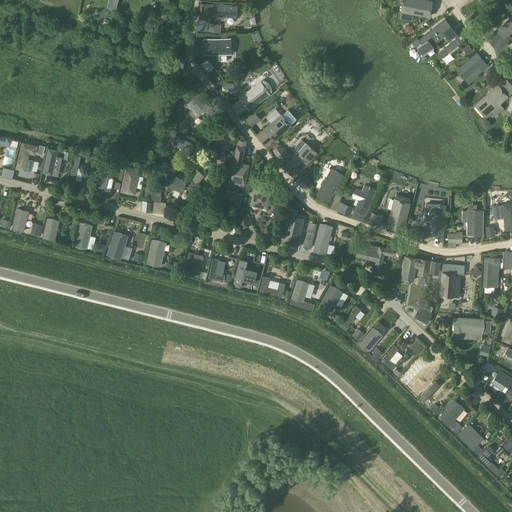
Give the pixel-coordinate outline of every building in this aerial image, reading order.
[(165,11),(165,0),(161,0),(157,0),(157,11),(165,11)] [(402,0),(401,11),(429,16),(431,1),(426,0),(402,0)] [(236,5),(203,3),(203,15),(236,17),(236,5)] [(495,30),(486,37),(494,47),(503,39),(509,34),(511,32),(511,17),(495,30)] [(208,22),(208,19),(197,19),(197,30),(220,30),(220,23),(208,22)] [(453,29),(445,19),(418,39),(417,37),(412,41),(416,46),(421,43),(426,50),(453,29)] [(461,35),(437,53),(440,58),(465,40),(461,35)] [(230,38),(203,38),(203,53),(208,53),(208,54),(226,54),(226,46),(230,46),(230,38)] [(473,50),(468,44),(463,49),(467,55),(473,50)] [(476,53),(456,69),(464,78),(484,62),(476,53)] [(214,67),(207,59),(201,63),(208,72),(214,67)] [(505,77),(474,104),(485,116),(508,96),(503,91),(511,83),(505,77)] [(241,98),(231,105),(238,114),(248,107),(249,108),(268,93),(272,90),(270,85),(267,82),(264,80),(260,83),(260,82),(241,97),(241,98)] [(233,83),(223,83),(223,92),(233,92),(233,83)] [(186,90),(177,97),(185,107),(189,112),(193,117),(199,114),(207,105),(196,91),(190,94),(186,90)] [(254,112),(245,119),(251,126),(260,119),(254,112)] [(281,114),(264,128),(274,141),(291,126),(281,114)] [(175,119),(171,124),(176,128),(180,123),(175,119)] [(220,158),(225,123),(219,122),(213,157),(220,158)] [(189,154),(194,145),(177,135),(171,144),(189,154)] [(22,142),(16,168),(25,170),(25,169),(31,170),(34,160),(27,158),(29,152),(35,154),(37,146),(22,142)] [(273,149),(282,160),(290,154),(281,143),(273,149)] [(306,143),(289,161),(300,171),(317,153),(306,143)] [(236,145),(228,181),(244,185),(249,164),(241,162),(245,147),(236,145)] [(49,148),(43,172),(51,174),(58,175),(62,157),(56,155),(57,150),(49,148)] [(80,156),(75,155),(69,179),(75,181),(80,156)] [(111,160),(102,158),(95,183),(104,185),(104,187),(110,189),(114,175),(107,173),(111,160)] [(166,160),(163,166),(174,172),(177,165),(166,160)] [(134,194),(134,192),(139,170),(126,167),(121,191),(134,194)] [(144,167),(142,176),(152,178),(154,169),(144,167)] [(343,175),(331,168),(317,194),(329,201),(343,175)] [(163,169),(157,180),(180,192),(186,181),(163,169)] [(305,174),(293,184),(302,195),(314,185),(305,174)] [(251,205),(266,207),(271,184),(255,181),(251,205)] [(355,187),(352,197),(358,200),(354,210),(352,216),(363,220),(376,189),(364,184),(361,190),(355,187)] [(233,200),(239,205),(242,194),(235,192),(233,200)] [(396,199),(394,199),(387,226),(402,230),(409,203),(410,198),(397,195),(396,199)] [(511,229),(511,202),(502,204),(505,230),(511,229)] [(343,203),(339,211),(350,215),(353,207),(343,203)] [(446,205),(434,204),(430,235),(442,236),(446,205)] [(29,210),(16,207),(11,228),(23,231),(29,210)] [(475,234),(482,233),(483,209),(476,207),(468,208),(467,233),(475,234)] [(246,209),(235,213),(240,228),(251,224),(246,209)] [(369,211),(367,222),(381,225),(384,215),(369,211)] [(288,215),(282,242),(297,245),(303,219),(288,215)] [(59,221),(47,218),(43,237),(55,240),(59,221)] [(2,219),(1,225),(9,227),(11,221),(2,219)] [(34,223),(31,233),(40,236),(43,225),(34,223)] [(92,226),(80,223),(74,245),(86,248),(92,226)] [(332,226),(320,223),(313,250),(326,253),(332,226)] [(494,226),(485,227),(486,237),(495,236),(494,226)] [(412,236),(423,240),(425,233),(415,229),(412,236)] [(305,237),(306,237),(312,239),(314,231),(307,230),(305,237)] [(342,231),(340,238),(346,240),(348,233),(342,231)] [(128,236),(114,232),(107,254),(120,258),(128,236)] [(448,232),(447,247),(456,248),(456,243),(456,233),(448,232)] [(65,234),(63,242),(70,244),(72,236),(65,234)] [(166,243),(152,240),(147,262),(160,266),(166,243)] [(98,243),(96,250),(105,252),(107,246),(98,243)] [(392,249),(368,244),(366,249),(358,247),(356,256),(376,260),(374,267),(381,268),(384,254),(391,255),(392,249)] [(203,256),(189,252),(183,272),(201,277),(203,271),(199,270),(203,256)] [(135,253),(133,260),(142,261),(143,255),(135,253)] [(401,278),(413,280),(415,267),(419,267),(418,275),(427,276),(428,269),(429,260),(405,256),(401,278)] [(485,257),(483,285),(490,286),(496,286),(496,273),(497,273),(498,267),(502,267),(503,264),(503,258),(498,258),(498,257),(485,257)] [(219,259),(213,258),(208,278),(223,281),(224,275),(216,273),(219,259)] [(240,259),(233,284),(240,286),(242,280),(254,283),(257,271),(245,268),(247,261),(240,259)] [(173,261),(171,268),(180,270),(181,264),(173,261)] [(476,268),(472,272),(475,276),(480,272),(476,268)] [(323,269),(320,276),(327,279),(330,271),(323,269)] [(455,273),(441,272),(440,295),(453,296),(455,273)] [(226,274),(224,282),(231,284),(233,275),(226,274)] [(270,277),(263,275),(259,291),(282,296),(283,290),(268,286),(270,277)] [(308,283),(297,279),(291,297),(292,297),(290,304),(312,311),(314,303),(303,299),(308,283)] [(330,285),(317,309),(327,315),(330,310),(332,311),(342,292),(330,285)] [(285,290),(283,296),(290,298),(292,292),(285,290)] [(339,326),(344,330),(361,309),(356,305),(339,326)] [(493,308),(491,314),(500,316),(501,311),(493,308)] [(431,309),(417,309),(417,319),(425,319),(431,319),(431,310),(431,309)] [(335,313),(332,318),(338,321),(340,316),(335,313)] [(483,318),(455,316),(454,331),(454,337),(462,337),(462,331),(482,332),(490,332),(491,320),(483,320),(483,318)] [(511,320),(510,320),(502,340),(510,343),(511,337),(511,320)] [(373,327),(360,343),(369,350),(382,335),(373,327)] [(358,328),(352,334),(359,340),(364,334),(358,328)] [(415,340),(410,348),(417,352),(422,344),(415,340)] [(394,344),(381,360),(392,369),(396,365),(389,359),(398,348),(394,344)] [(481,346),(479,353),(487,355),(489,348),(481,346)] [(379,349),(374,355),(379,359),(384,353),(379,349)] [(418,360),(399,381),(406,387),(417,375),(416,374),(423,367),(417,362),(418,361),(418,360)] [(396,368),(392,373),(396,377),(400,372),(396,368)] [(480,368),(475,375),(480,378),(485,372),(480,368)] [(511,376),(497,368),(496,368),(497,369),(492,376),(502,382),(499,388),(511,395),(511,376)] [(435,380),(419,398),(424,402),(440,384),(435,380)] [(415,384),(410,389),(417,395),(421,390),(415,384)] [(454,399),(438,417),(449,426),(464,408),(454,399)] [(435,403),(430,409),(437,414),(441,409),(435,403)] [(469,423),(458,434),(472,449),(483,438),(469,423)] [(511,441),(509,439),(503,446),(511,453),(511,452),(511,441)] [(478,445),(473,450),(478,454),(482,450),(478,445)] [(498,468),(487,457),(494,450),(489,445),(477,456),(494,473),(498,468)] [(495,473),(499,477),(504,472),(500,468),(495,473)] [(511,479),(508,475),(503,479),(509,486),(511,482),(511,479)]
